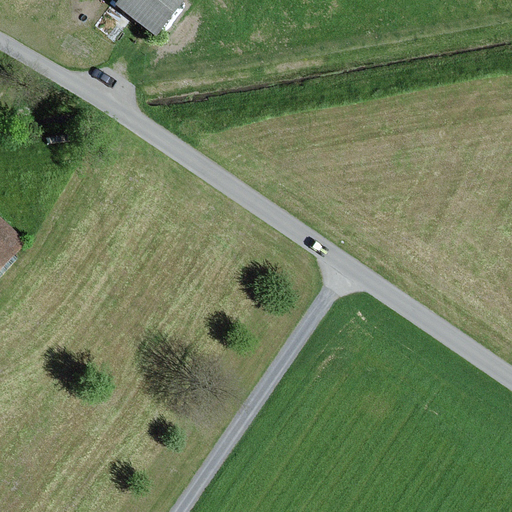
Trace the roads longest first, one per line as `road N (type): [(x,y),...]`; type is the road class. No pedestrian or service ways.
road 1 (track): [(511,375),(0,39)]
road 2 (track): [(344,263),(175,511)]
